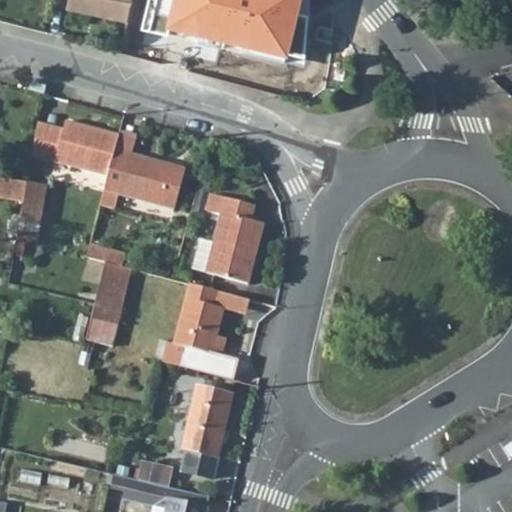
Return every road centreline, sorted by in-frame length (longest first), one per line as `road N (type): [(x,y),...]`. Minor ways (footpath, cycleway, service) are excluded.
road 1 (residential): [(213,105),(0,50)]
road 2 (residential): [(213,105),(277,156),(309,213),(316,247)]
road 3 (residential): [(368,173),(326,158),(268,120),(213,105)]
road 4 (tertiary): [(363,440),(511,360)]
road 5 (tertiary): [(316,247),(285,397)]
road 6 (tertiary): [(497,177),(463,98),(430,66)]
road 7 (tertiary): [(257,511),(298,473),(363,440)]
